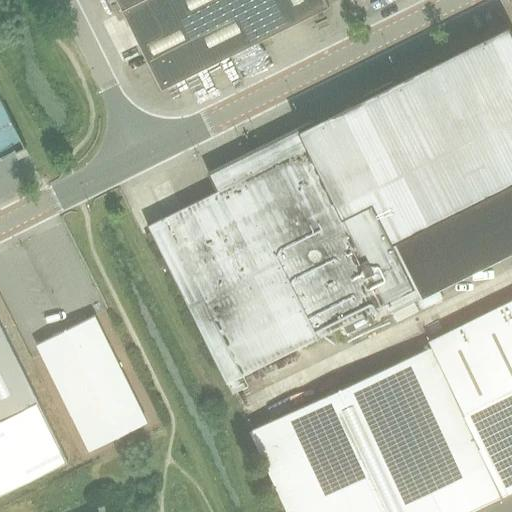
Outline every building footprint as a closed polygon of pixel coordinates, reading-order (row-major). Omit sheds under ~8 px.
[(118,0),(162,89),(329,6),(325,0),(118,0)] [(151,231),(146,234),(149,240),(154,238),(182,295),(220,370),(231,393),(248,385),(243,374),(343,324),(348,335),(375,322),(370,311),(384,303),(389,313),(420,297),(511,251),(511,30),(507,21),(312,119),(330,157),(325,160),(337,184),(336,184),(324,160),(330,157),(311,119),(207,171),(216,189),(181,207),(148,223),(147,224),(151,231)] [(0,129),(13,123),(0,96),(0,129)] [(511,298),(424,341),(426,345),(247,428),(286,511),(468,511),(501,497),(511,491),(511,298)] [(90,450),(147,421),(94,314),(37,342),(90,450)] [(0,493),(68,460),(0,322),(0,493)]
